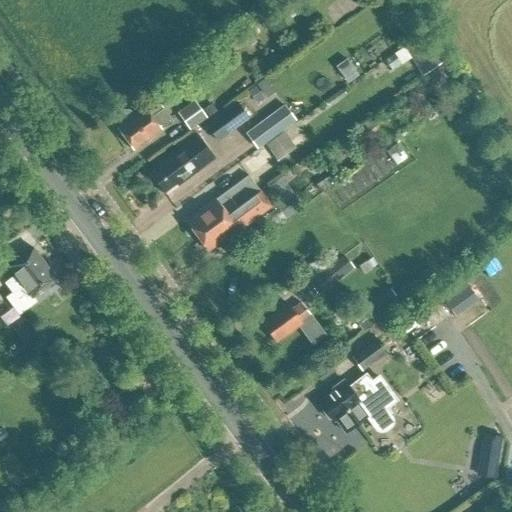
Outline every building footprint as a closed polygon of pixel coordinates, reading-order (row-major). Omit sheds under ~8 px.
[(342,82),(351,75),(343,65),(334,71),(342,82)] [(255,86),(248,91),(256,103),(264,98),(255,86)] [(122,124),(116,128),(132,149),(160,130),(160,129),(171,122),(162,110),(154,99),(133,115),(131,113),(128,110),(124,110),(120,112),(119,116),(120,120),(122,124)] [(189,129),(206,117),(194,101),(177,113),(189,129)] [(216,141),(248,117),(236,101),(204,125),(216,141)] [(273,117),(281,129),(294,120),(285,108),(273,117)] [(290,127),(270,139),(280,156),(300,144),(290,127)] [(176,146),(179,149),(148,172),(163,192),(175,183),(177,186),(202,167),(201,164),(211,156),(194,132),(176,146)] [(186,222),(196,237),(260,191),(247,174),(215,199),(214,198),(203,207),(204,208),(186,222)] [(260,191),(196,237),(207,250),(225,236),(227,238),(270,206),(260,191)] [(30,298),(52,281),(56,279),(32,247),(7,266),(14,275),(4,282),(12,292),(6,297),(18,313),(33,302),(30,298)] [(317,293),(351,268),(342,255),(307,280),(317,293)] [(370,257),(364,262),(368,268),(375,264),(370,257)] [(467,271),(445,287),(462,309),(483,294),(467,271)] [(373,320),(398,301),(389,289),(371,303),(369,299),(363,304),(366,307),(364,308),(373,320)] [(275,313),(261,323),(267,332),(266,335),(270,340),(273,340),(275,342),(297,326),(310,345),(323,335),(309,316),(300,303),(290,310),(285,303),(274,311),(275,313)] [(377,338),(352,357),(362,371),(388,353),(377,338)] [(322,399),(319,401),(325,410),(325,412),(328,417),(329,418),(331,418),(333,420),(334,419),(344,432),(364,418),(374,430),(378,431),(380,432),(383,432),(387,430),(390,428),(391,427),(392,425),(392,424),(392,417),(392,416),(386,408),(392,404),(397,400),(395,397),(388,388),(378,374),(369,381),(365,376),(362,378),(348,388),(342,380),(329,389),(331,392),(322,399)] [(68,414),(63,424),(80,431),(84,422),(68,414)] [(483,434),(480,453),(499,456),(502,437),(483,434)]
